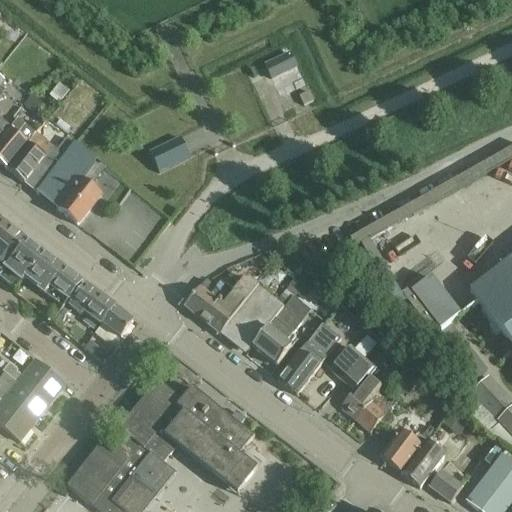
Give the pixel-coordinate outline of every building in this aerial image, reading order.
[(290,56),(265,69),(271,81),(297,69),(290,56)] [(59,85),(49,98),(59,106),(69,93),(59,85)] [(308,94),(299,99),(303,108),(313,103),(308,94)] [(32,100),(24,108),(35,117),(42,109),(32,100)] [(0,167),(7,173),(28,146),(18,138),(25,129),(17,122),(0,143),(0,167)] [(59,122),(55,127),(66,135),(70,130),(59,122)] [(36,194),(64,159),(56,153),(36,137),(28,146),(7,173),(24,187),(25,186),(36,194)] [(66,141),(56,153),(64,159),(64,160),(74,147),(66,141)] [(149,155),(159,175),(190,161),(180,141),(149,155)] [(101,198),(90,190),(105,172),(74,147),(64,160),(64,159),(36,194),(36,195),(36,196),(77,228),(101,198)] [(28,243),(4,224),(0,228),(0,266),(3,269),(0,273),(0,277),(3,273),(28,243)] [(70,300),(82,284),(28,243),(3,273),(18,285),(24,278),(40,290),(39,292),(63,310),(70,300)] [(511,261),(470,295),(478,305),(511,351),(511,261)] [(3,273),(0,277),(0,280),(14,291),(18,285),(3,273)] [(248,355),(252,350),(293,300),(296,297),(304,303),(316,288),(301,275),(286,294),(276,306),(261,294),(246,281),(233,297),(220,286),(216,291),(206,283),(184,310),(238,353),(241,350),(248,355)] [(461,319),(430,280),(411,295),(441,335),(461,319)] [(102,327),(115,309),(85,287),(73,303),(69,308),(72,310),(80,316),(83,313),(102,327)] [(277,370),(289,354),(292,350),(286,345),(311,314),(293,300),(252,350),(277,370)] [(67,307),(55,323),(63,330),(67,324),(66,317),(72,310),(69,308),(67,307)] [(134,322),(115,309),(102,327),(104,328),(121,340),(134,322)] [(322,328),(278,384),(297,399),(341,342),(322,328)] [(343,384),(346,381),(362,362),(363,363),(371,353),(366,348),(361,353),(355,349),(352,353),(349,351),(330,373),(343,384)] [(100,352),(94,360),(95,360),(104,368),(111,360),(100,352)] [(362,362),(346,381),(354,388),(370,368),(363,363),(362,362)] [(9,366),(2,374),(17,386),(20,383),(50,407),(65,388),(35,364),(22,380),(16,375),(17,373),(9,366)] [(355,423),(382,392),(385,388),(378,381),(374,386),(368,380),(375,373),(370,368),(354,388),(356,390),(362,382),(364,384),(354,396),(341,412),(355,423)] [(511,404),(488,379),(459,406),(488,436),(499,425),(511,439),(511,404)] [(0,403),(2,405),(5,402),(35,426),(50,407),(20,383),(17,386),(7,399),(1,394),(2,392),(0,390),(0,403)] [(118,450),(116,449),(106,441),(67,490),(82,502),(94,511),(147,511),(175,477),(162,467),(177,449),(237,498),(257,473),(239,458),(254,439),(192,390),(182,403),(158,384),(118,433),(127,439),(118,450)] [(382,392),(355,423),(371,437),(384,421),(393,409),(384,402),(382,392)] [(0,429),(20,445),(35,426),(5,402),(2,405),(0,407),(0,429)] [(401,477),(425,446),(404,430),(392,445),(380,461),(401,477)] [(441,430),(432,441),(442,448),(446,444),(451,438),(441,430)] [(420,492),(424,487),(432,476),(444,461),(425,446),(401,477),(420,492)] [(496,449),(484,465),(493,472),(501,461),(505,456),(496,449)] [(475,511),(507,511),(508,511),(511,506),(511,469),(501,461),(493,472),(467,505),(475,511)] [(440,475),(429,491),(450,507),(462,491),(458,488),(466,479),(451,465),(440,475)]
